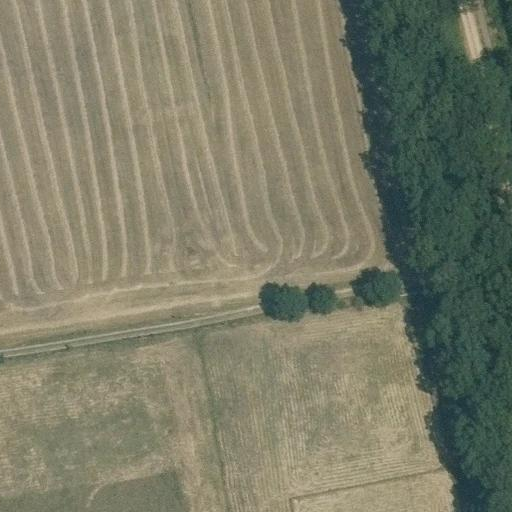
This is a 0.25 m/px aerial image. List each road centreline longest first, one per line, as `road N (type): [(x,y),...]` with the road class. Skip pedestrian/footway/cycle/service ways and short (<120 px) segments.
road 1 (track): [(511,265),(0,353)]
road 2 (track): [(458,0),(511,222)]
